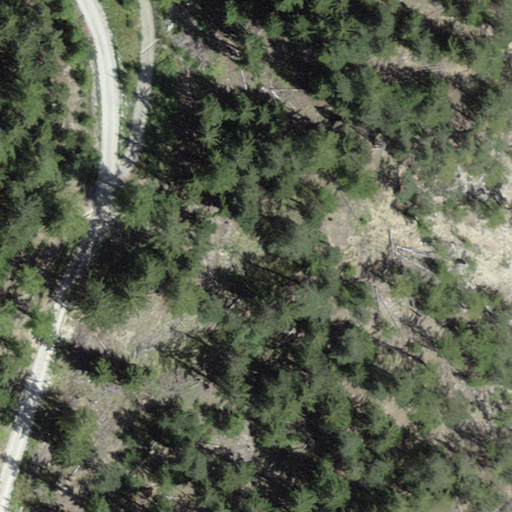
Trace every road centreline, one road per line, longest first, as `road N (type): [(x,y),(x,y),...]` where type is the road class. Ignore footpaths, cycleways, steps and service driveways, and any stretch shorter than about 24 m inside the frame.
road 1 (track): [(0,495),(101,206)]
road 2 (track): [(149,0),(152,48),(140,128),(101,206)]
road 3 (track): [(79,0),(113,63),(112,152),(101,206)]
road 4 (track): [(101,206),(35,280),(0,336)]
